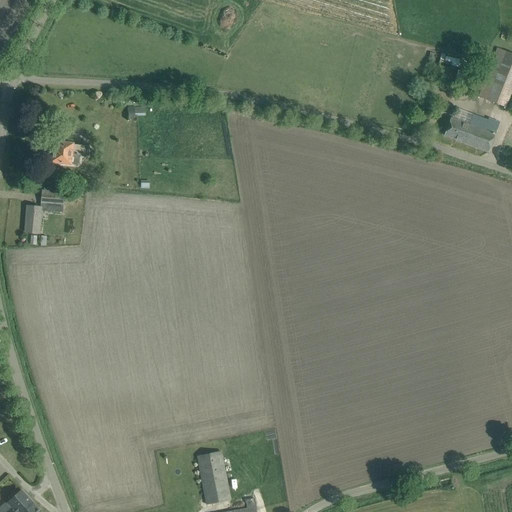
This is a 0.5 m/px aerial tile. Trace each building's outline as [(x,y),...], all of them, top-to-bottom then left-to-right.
[(511,90),(511,53),(497,48),(478,97),(505,107),(511,90)] [(453,64),(455,59),(440,55),(439,60),(453,64)] [(127,117),(145,118),(145,106),(128,105),(127,117)] [(451,118),(448,126),(444,135),(488,152),(499,124),(473,114),(469,125),(451,118)] [(511,122),(510,122),(502,142),(511,145),(511,122)] [(86,155),(87,145),(53,142),(50,162),(77,165),(79,163),(80,154),(86,155)] [(64,192),(42,190),(41,205),(63,207),(64,192)] [(25,232),(39,233),(41,207),(27,206),(25,232)] [(221,451),(196,456),(206,504),(230,500),(221,451)] [(21,491),(8,503),(12,507),(6,511),(21,511),(32,502),(21,491)] [(256,511),(254,498),(245,500),(247,508),(227,511),(256,511)] [(40,511),(32,502),(21,511),(40,511)]
